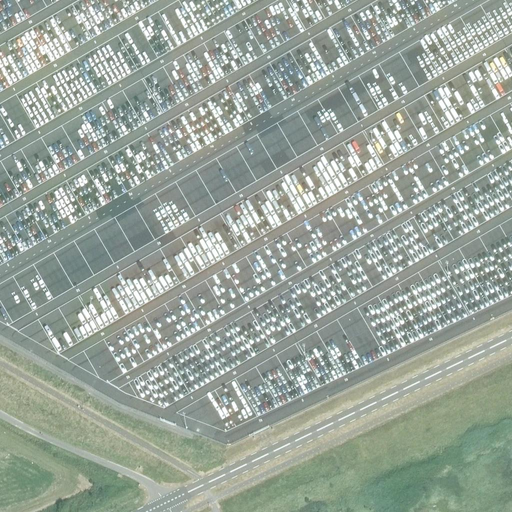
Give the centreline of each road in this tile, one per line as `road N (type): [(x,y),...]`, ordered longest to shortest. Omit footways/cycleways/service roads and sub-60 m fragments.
road 1 (secondary): [(165,504),(511,340)]
road 2 (unclassified): [(165,504),(146,483),(0,415)]
